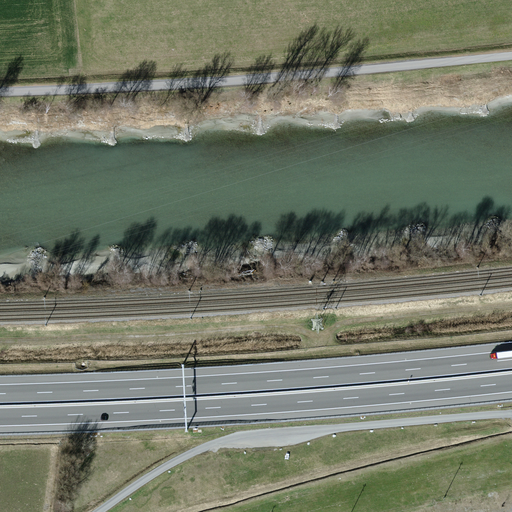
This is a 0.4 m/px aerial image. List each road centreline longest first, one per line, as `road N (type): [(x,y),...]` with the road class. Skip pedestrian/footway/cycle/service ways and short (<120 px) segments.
road 1 (motorway): [(511,358),(0,393)]
road 2 (motorway): [(0,417),(511,383)]
